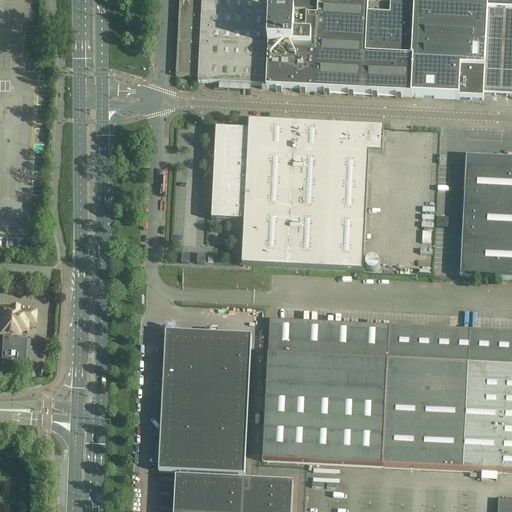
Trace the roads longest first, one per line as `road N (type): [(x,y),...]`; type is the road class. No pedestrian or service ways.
road 1 (unclassified): [(145,511),(159,100)]
road 2 (unclassified): [(511,118),(185,101)]
road 3 (secondary): [(100,414),(101,99)]
road 4 (secondary): [(79,99),(77,405)]
road 5 (unknown): [(400,113),(404,266)]
